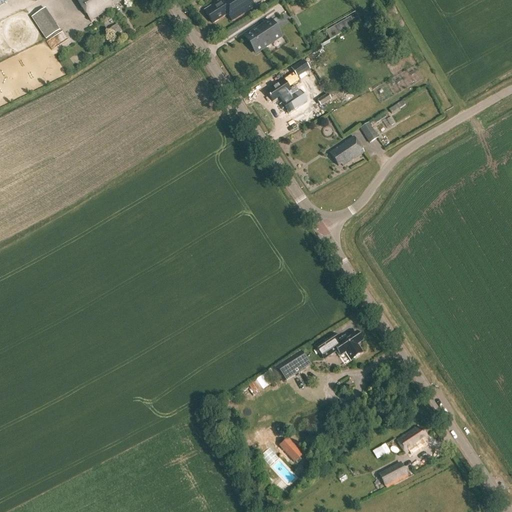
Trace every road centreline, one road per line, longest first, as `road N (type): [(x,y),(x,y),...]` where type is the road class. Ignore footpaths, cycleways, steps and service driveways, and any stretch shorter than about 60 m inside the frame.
road 1 (tertiary): [(508,511),(324,234)]
road 2 (tertiary): [(324,234),(168,0)]
road 3 (unclassified): [(324,234),(401,153),(511,89)]
